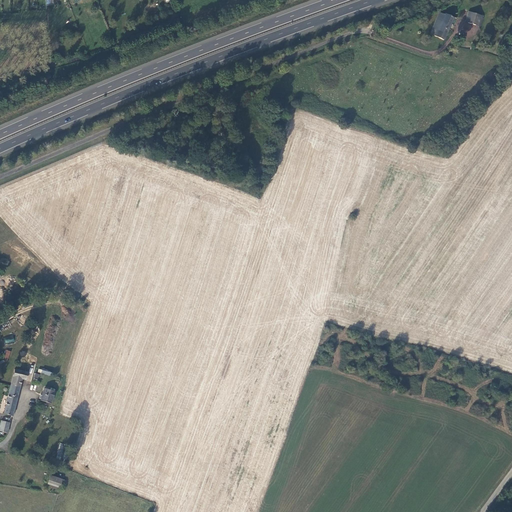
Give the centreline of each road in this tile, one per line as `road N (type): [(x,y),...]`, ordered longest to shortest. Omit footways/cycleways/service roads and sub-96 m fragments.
road 1 (trunk): [(0,149),(377,0)]
road 2 (unclassified): [(0,177),(351,33),(375,32)]
road 3 (trunk): [(338,0),(0,135)]
